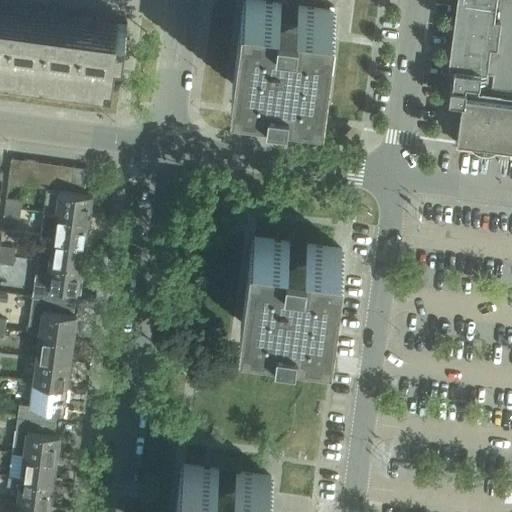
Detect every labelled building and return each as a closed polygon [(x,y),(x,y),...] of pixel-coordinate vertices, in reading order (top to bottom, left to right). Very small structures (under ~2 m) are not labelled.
[(332,23),(333,9),(261,0),(246,0),(245,11),(249,12),(242,72),(237,71),(235,85),(323,96),(324,82),(320,82),(328,22),(332,23)] [(511,0),(456,0),(449,62),(455,63),(452,79),(451,79),(449,93),(462,95),(456,142),(511,149),(511,0)] [(0,56),(6,57),(5,59),(8,59),(8,57),(40,62),(40,64),(43,64),(43,62),(76,66),(76,68),(77,68),(78,66),(110,71),(110,72),(112,73),(119,21),(0,5),(0,56)] [(22,181),(25,158),(12,157),(9,180),(22,181)] [(33,183),(37,160),(25,158),(22,181),(33,183)] [(49,162),(37,160),(33,183),(46,185),(49,162)] [(59,186),(62,163),(49,162),(46,185),(47,185),(59,186)] [(72,188),(75,165),(62,163),(59,186),(72,188)] [(84,189),(85,181),(87,167),(75,165),(72,188),(84,189)] [(72,188),(59,186),(47,185),(44,210),(89,215),(93,190),(84,189),(72,188)] [(22,198),(7,196),(6,204),(21,206),(22,198)] [(20,215),(21,206),(6,204),(4,213),(20,215)] [(86,239),(89,215),(44,210),(42,233),(53,234),(86,239)] [(83,263),(86,239),(53,234),(50,258),(83,263)] [(341,261),(342,248),(256,236),(254,250),(259,250),(251,310),(246,309),(244,323),(331,335),(333,321),(328,321),(336,261),(341,261)] [(0,251),(15,254),(16,245),(1,243),(0,248),(0,251)] [(0,260),(14,262),(15,254),(0,251),(0,260)] [(83,263),(50,258),(38,257),(33,294),(74,299),(76,299),(78,287),(80,287),(83,263)] [(73,334),(76,311),(73,311),(74,299),(33,294),(28,329),(40,331),(40,330),(73,334)] [(70,358),(73,334),(40,330),(40,331),(37,354),(70,358)] [(67,382),(70,358),(37,354),(34,378),(67,382)] [(64,408),(67,382),(34,378),(30,402),(20,401),(18,414),(57,419),(58,407),(64,408)] [(58,456),(61,431),(55,430),(57,419),(18,414),(13,450),(24,451),(58,456)] [(55,480),(58,456),(24,451),(21,475),(55,480)] [(271,488),(272,475),(185,463),(183,477),(188,478),(183,511),(263,511),(267,488),(271,488)] [(51,504),(55,480),(21,475),(9,473),(8,483),(19,484),(18,499),(51,504)] [(50,511),(51,504),(18,499),(15,511),(50,511)]
